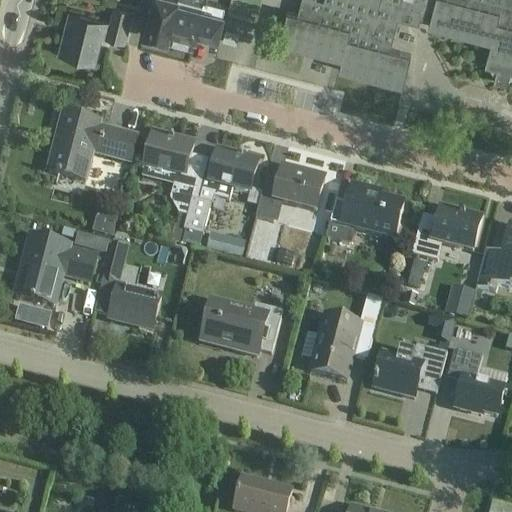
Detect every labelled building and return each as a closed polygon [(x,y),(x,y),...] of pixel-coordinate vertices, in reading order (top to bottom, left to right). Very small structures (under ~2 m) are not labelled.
[(150,0),(141,36),(166,43),(177,0),(150,0)] [(184,0),(179,0),(169,42),(193,48),(197,34),(218,40),(225,14),(223,13),(225,7),(203,1),(202,5),(184,0)] [(511,0),(300,0),(297,14),(287,12),(279,44),(341,60),(339,70),(403,87),(411,55),(390,50),(398,20),(419,25),(421,17),(430,20),(428,27),(491,43),(485,67),(491,69),(495,76),(494,82),(507,85),(509,79),(511,77),(511,0)] [(132,13),(115,8),(111,24),(70,13),(60,54),(94,62),(101,37),(124,43),(132,13)] [(49,173),(68,178),(86,182),(93,154),(130,164),(137,138),(100,128),(101,124),(64,114),(49,173)] [(177,226),(185,228),(201,166),(189,163),(194,145),(154,134),(142,179),(173,187),(169,201),(178,216),(179,216),(177,226)] [(184,232),(200,236),(203,237),(213,198),(229,202),(232,190),(250,194),(259,161),(218,151),(213,169),(201,166),(185,228),(184,232)] [(283,168),(279,180),(268,177),(256,219),(278,225),(284,204),(316,212),(325,179),(283,168)] [(336,202),(331,221),(326,240),(352,247),(356,231),(395,241),(404,204),(369,195),(370,190),(352,186),(347,205),(336,202)] [(423,216),(418,236),(412,256),(438,263),(443,246),(473,253),(482,219),(441,209),(438,220),(423,216)] [(178,247),(183,229),(167,225),(162,242),(178,247)] [(484,258),(479,278),(476,289),(495,294),(497,287),(511,291),(511,227),(510,227),(500,263),(484,258)] [(211,235),(207,252),(242,261),(246,244),(211,235)] [(90,283),(95,263),(97,257),(69,249),(69,247),(31,237),(23,269),(29,270),(22,298),(54,306),(63,269),(74,271),(72,278),(90,283)] [(262,266),(266,253),(251,249),(247,263),(262,266)] [(402,285),(419,290),(426,264),(409,260),(402,285)] [(107,263),(103,280),(98,300),(114,304),(109,320),(153,331),(161,299),(117,288),(123,267),(107,263)] [(474,294),(459,290),(451,319),(457,320),(466,323),(474,294)] [(403,305),(414,308),(417,295),(406,293),(403,305)] [(272,356),(277,336),(282,313),(256,307),(254,315),(212,304),(203,339),(232,347),(231,352),(257,358),(259,352),(272,356)] [(432,313),(427,329),(437,331),(435,340),(450,344),(457,320),(451,319),(432,313)] [(325,317),(319,337),(310,372),(347,382),(353,358),(367,362),(375,331),(325,317)] [(456,324),(453,336),(461,338),(465,326),(456,324)] [(379,370),(374,389),(415,400),(417,390),(419,381),(420,380),(426,382),(424,392),(437,395),(448,354),(447,354),(437,352),(416,346),(416,347),(414,354),(400,350),(397,361),(382,357),(379,370)] [(454,352),(452,361),(447,380),(462,384),(455,410),(471,414),(471,411),(497,418),(505,389),(475,381),(481,359),(454,352)] [(243,479),(238,499),(234,511),(286,511),(292,492),(243,479)]
